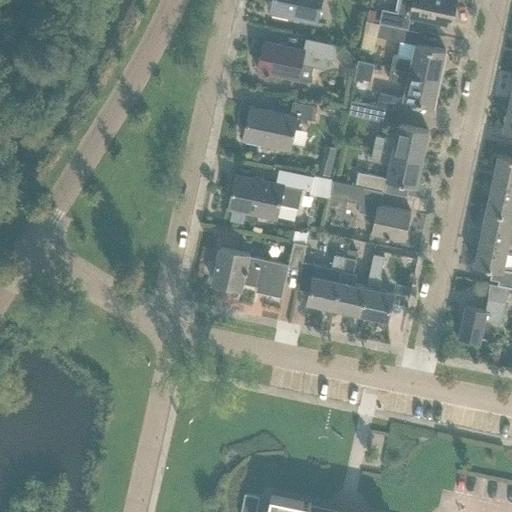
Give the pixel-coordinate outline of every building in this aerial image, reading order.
[(272,0),(270,13),(317,23),(321,0),(272,0)] [(399,0),(399,2),(390,0),(384,0),(380,23),(407,29),(410,14),(451,23),(455,0),(399,0)] [(379,24),(366,21),(360,48),(374,51),(379,24)] [(416,44),(417,45),(419,32),(380,24),(377,37),(415,45),(416,44)] [(257,71),(298,79),(301,65),(322,69),(325,67),(327,60),(331,61),(336,58),(338,46),(326,44),(306,39),(303,50),(264,42),(257,71)] [(416,44),(415,45),(412,60),(393,56),(391,68),(439,78),(445,51),(417,45),(416,44)] [(355,60),(346,50),(336,59),(345,69),(355,60)] [(359,56),(357,70),(371,73),(374,58),(359,56)] [(439,78),(391,68),(388,79),(407,83),(404,99),(433,105),(439,78)] [(380,92),(377,105),(397,109),(400,97),(380,92)] [(397,109),(377,105),(352,100),(349,113),(394,123),(397,109)] [(511,102),(509,101),(503,129),(511,131),(511,102)] [(311,120),(314,106),(293,102),(290,115),(250,106),(243,140),(290,150),(297,117),(311,120)] [(376,136),(373,148),(422,158),(428,131),(398,124),(395,140),(376,136)] [(422,158),(373,148),(371,159),(390,163),(387,179),(416,185),(422,158)] [(511,157),(498,155),(492,182),(511,186),(511,157)] [(334,161),(322,158),(319,174),(331,177),(334,161)] [(235,175),(228,208),(276,219),(279,204),(297,208),(301,189),(305,190),(310,191),(309,194),(328,198),(329,195),(332,181),(332,180),(313,175),(313,177),(308,176),(279,170),(276,184),(235,175)] [(380,190),(383,177),(359,172),(356,185),(380,190)] [(332,191),(361,197),(358,211),(375,215),(372,231),(405,238),(410,212),(379,205),(380,200),(382,192),(334,182),(332,191)] [(511,186),(492,182),(486,210),(511,215),(511,186)] [(511,215),(486,210),(480,237),(511,244),(511,234),(510,234),(511,226),(511,215)] [(290,229),(288,239),(293,240),(292,242),(305,245),(308,233),(290,229)] [(511,244),(480,237),(474,265),(491,269),(489,279),(499,281),(498,285),(511,287),(511,271),(503,270),(506,253),(511,254),(511,244)] [(288,267),(300,270),(301,270),(302,263),(301,263),(305,245),(292,242),(287,264),(288,267)] [(282,297),(288,267),(287,264),(249,256),(249,253),(220,247),(212,283),(241,289),(243,283),(257,286),(255,292),(282,297)] [(342,272),(340,281),(334,309),(360,314),(366,287),(354,284),(356,275),(353,274),(355,260),(357,253),(347,251),(346,250),(345,257),(342,272)] [(366,287),(360,314),(387,320),(393,293),(379,290),(381,280),(380,275),(384,256),(373,254),(366,287)] [(345,257),(334,255),(329,279),(313,276),(315,266),(302,263),(301,270),(300,270),(297,290),(309,293),(307,303),(334,309),(340,281),(342,272),(345,257)] [(500,324),(505,303),(488,300),(486,310),(465,306),(459,335),(480,340),(484,320),(500,324)] [(255,511),(259,497),(245,495),(241,511),(255,511)] [(271,495),(267,511),(336,511),(311,507),(311,504),(271,495)]
